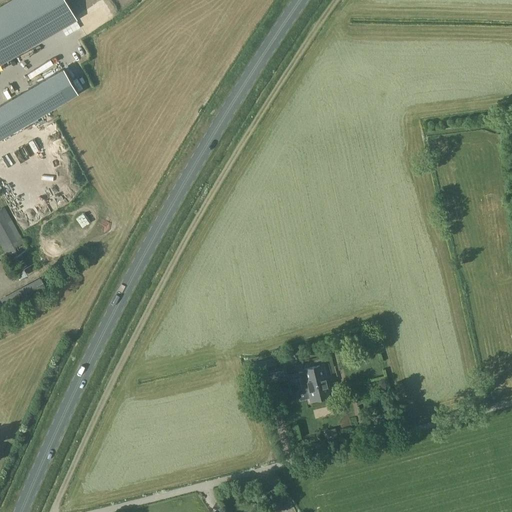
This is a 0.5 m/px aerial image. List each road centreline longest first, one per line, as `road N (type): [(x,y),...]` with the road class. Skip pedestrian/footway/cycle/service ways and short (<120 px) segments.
road 1 (track): [(52,511),(187,235),(335,0)]
road 2 (primary): [(20,511),(132,275),(300,0)]
road 3 (track): [(100,511),(511,404)]
